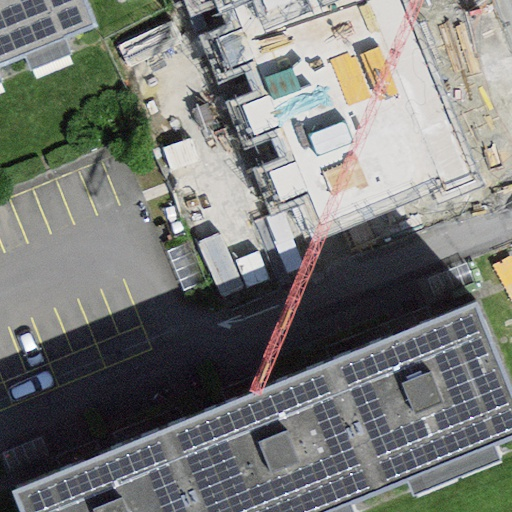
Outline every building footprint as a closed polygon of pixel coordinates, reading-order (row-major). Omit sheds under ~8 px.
[(83,0),(0,0),(0,60),(93,23),(83,0)] [(406,0),(215,0),(313,245),(478,181),(406,0)] [(511,392),(475,302),(329,360),(378,481),(511,427),(511,392)] [(329,360),(165,427),(199,511),(301,511),(378,481),(329,360)] [(199,511),(165,427),(18,486),(28,511),(199,511)]
